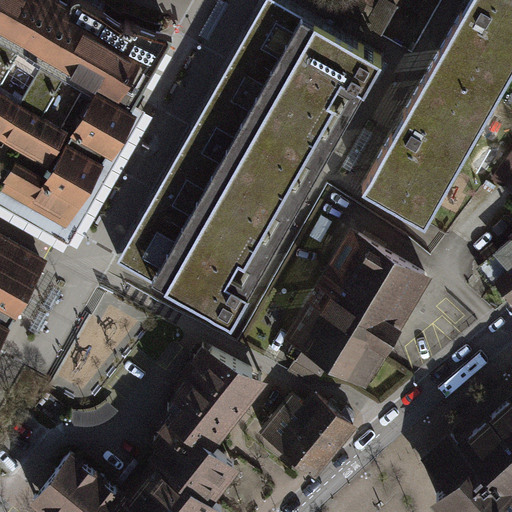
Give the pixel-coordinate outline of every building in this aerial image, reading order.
[(0,0),(0,31),(21,43),(44,56),(67,69),(89,81),(127,103),(165,36),(101,0),(0,0)] [(173,286),(324,22),(285,0),(261,0),(158,181),(149,196),(116,254),(173,286)] [(377,0),(365,22),(380,31),(395,5),(399,7),(402,0),(377,0)] [(511,0),(470,0),(436,60),(497,94),(511,67),(511,0)] [(324,22),(173,286),(232,319),(275,243),(381,55),(324,22)] [(21,43),(0,31),(0,124),(4,127),(24,91),(1,78),(21,43)] [(67,69),(44,56),(24,91),(4,127),(49,152),(61,131),(68,118),(46,105),(67,69)] [(497,94),(436,60),(366,184),(426,218),(497,94)] [(68,118),(61,131),(99,153),(127,103),(89,81),(68,118)] [(40,168),(18,156),(2,185),(20,195),(62,218),(99,153),(61,131),(49,152),(40,168)] [(423,272),(360,234),(330,283),(393,321),(423,272)] [(478,257),(483,263),(479,266),(494,284),(500,278),(511,291),(511,237),(500,248),(495,243),(478,257)] [(0,245),(0,336),(41,269),(1,245),(0,245)] [(393,321),(330,283),(292,348),(302,353),(294,366),(314,377),(329,352),(364,373),(393,321)] [(62,290),(52,285),(28,328),(38,333),(62,290)] [(154,452),(158,455),(209,494),(235,458),(214,442),(225,428),(220,424),(258,373),(209,347),(176,390),(184,397),(163,424),(171,430),(154,452)] [(261,429),(315,471),(334,446),(296,417),(308,403),(292,389),(261,429)] [(342,410),(317,391),(308,403),(296,417),(334,446),(353,422),(355,417),(354,413),(352,408),(347,404),(342,410)] [(437,493),(453,511),(495,511),(511,497),(511,395),(461,441),(453,432),(426,456),(450,482),(437,493)] [(128,495),(69,450),(35,495),(57,511),(214,511),(222,503),(209,494),(158,455),(128,495)] [(511,511),(511,497),(495,511),(511,511)]
